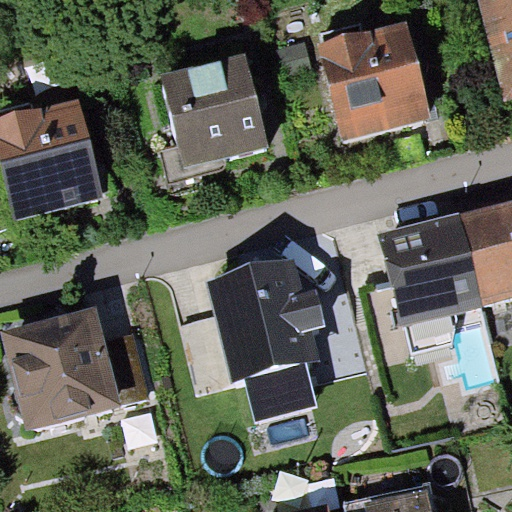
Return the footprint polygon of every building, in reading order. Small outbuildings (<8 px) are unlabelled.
[(72,0),(0,0),(0,33),(76,16),(72,0)] [(511,0),(478,0),(508,110),(511,109),(511,0)] [(408,33),(320,51),(340,147),(428,129),(408,33)] [(164,84),(181,150),(164,155),(172,187),(224,174),(223,167),(270,154),(246,63),(164,84)] [(80,107),(0,126),(0,176),(12,227),(104,205),(80,107)] [(511,208),(460,221),(485,313),(511,305),(511,208)] [(485,313),(460,221),(376,244),(400,330),(404,329),(412,358),(453,347),(458,320),(485,313)] [(295,269),(212,290),(219,317),(180,327),(198,398),(237,388),(242,406),(281,396),(276,377),(319,366),(311,336),(327,332),(317,296),(303,299),(295,269)] [(97,316),(3,341),(28,436),(119,412),(118,408),(150,400),(133,335),(104,343),(97,316)] [(430,511),(428,501),(378,511),(430,511)]
